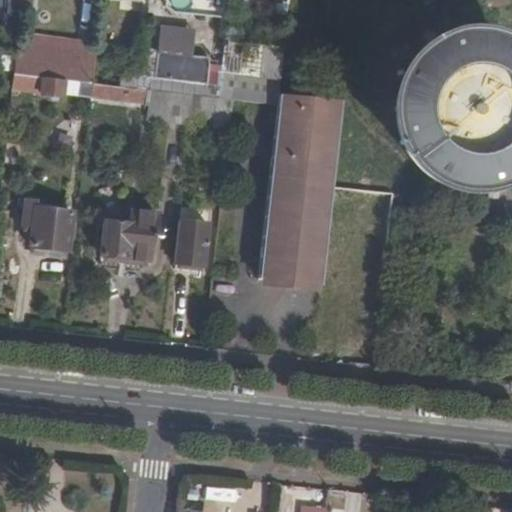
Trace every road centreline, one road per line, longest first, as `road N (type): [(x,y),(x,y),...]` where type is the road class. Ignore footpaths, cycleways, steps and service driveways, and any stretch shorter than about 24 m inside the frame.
road 1 (secondary): [(511,446),(158,407)]
road 2 (secondary): [(158,407),(0,390)]
